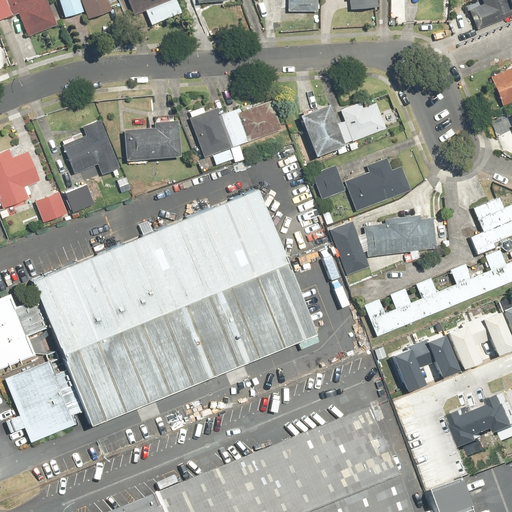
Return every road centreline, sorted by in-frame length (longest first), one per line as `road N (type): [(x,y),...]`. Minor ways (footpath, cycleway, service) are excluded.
road 1 (residential): [(0,102),(113,68),(372,52),(411,60),(455,149)]
road 2 (residential): [(440,455),(419,398),(511,362)]
